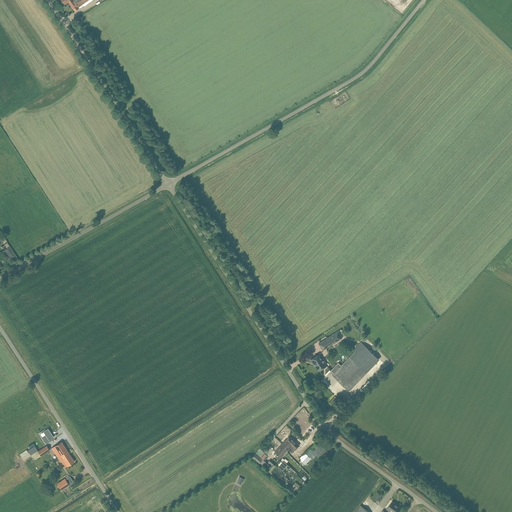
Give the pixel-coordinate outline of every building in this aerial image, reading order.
[(61,0),(64,4),(68,2),(74,10),(79,7),(78,7),(88,0),(74,0),(73,0),(61,0)] [(337,331),(318,344),(322,351),(342,338),(337,331)] [(338,363),(334,367),(331,371),(336,376),(335,377),(349,391),(379,359),(361,342),(352,351),(354,353),(341,366),(338,363)] [(318,354),(314,357),(310,360),(313,364),(313,363),(318,370),(327,365),(323,358),(321,359),(318,354)] [(54,437),(48,428),(43,432),(45,435),(41,437),(45,443),(54,437)] [(288,449),(292,453),(299,445),(289,436),(285,440),(282,444),(288,449)] [(61,456),(68,451),(61,442),(52,448),(58,458),(61,456)] [(288,449),(282,444),(275,452),(277,454),(274,457),(278,460),(288,449)] [(305,464),(311,459),(312,460),(315,457),(318,460),(319,458),(321,460),(328,452),(319,444),(313,452),(309,448),(299,459),(305,464)] [(256,453),(252,457),(267,471),(273,464),(269,460),(267,462),(265,460),(273,450),(268,445),(264,449),(264,452),(259,448),(255,453),(256,453)] [(35,446),(28,451),(30,455),(32,454),(38,450),(35,446)] [(32,454),(35,459),(49,450),(47,446),(38,451),(38,450),(32,454)] [(74,461),(68,451),(61,456),(58,458),(64,467),(67,465),(68,466),(74,461)] [(282,462),(281,463),(286,467),(289,469),(290,469),(291,468),(283,461),(282,462)] [(57,483),(61,490),(69,485),(64,478),(57,483)] [(392,511),(397,511),(401,508),(392,501),(386,509),(389,511),(390,510),(392,511)]
